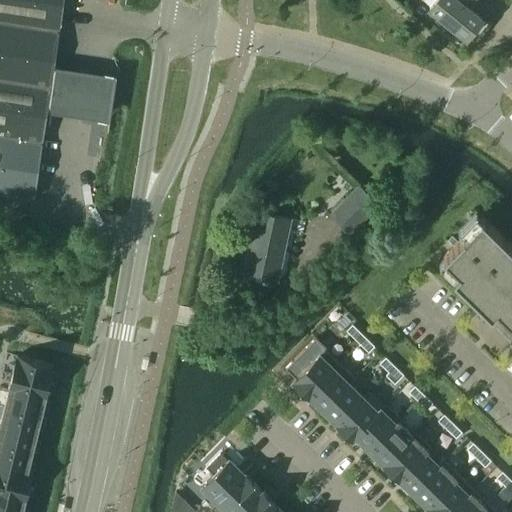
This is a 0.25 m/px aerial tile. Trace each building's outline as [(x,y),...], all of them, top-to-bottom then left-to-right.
[(0,0),(0,192),(33,198),(63,0),(0,0)] [(452,26),(449,29),(460,38),(463,34),(466,37),(481,18),(466,6),(470,0),(434,0),(429,7),(452,26)] [(117,72),(55,64),(48,113),(110,121),(117,72)] [(359,185),(330,213),(350,233),(379,205),(359,185)] [(243,274),(277,281),(291,218),(256,210),(243,274)] [(511,246),(481,216),(443,255),(444,257),(440,262),(453,275),(452,276),(490,314),(496,308),(511,323),(511,328),(508,332),(511,335),(511,246)] [(352,324),(345,330),(357,341),(363,335),(352,324)] [(374,345),(363,335),(357,341),(368,352),(374,345)] [(307,395),(338,362),(324,348),(292,380),(307,395)] [(12,373),(48,382),(53,364),(17,355),(12,373)] [(388,371),(394,365),(385,356),(379,363),(388,371)] [(322,409),(353,377),(338,362),(307,395),(322,409)] [(403,374),(394,365),(388,371),(385,374),(394,383),(403,374)] [(8,390),(44,399),(48,382),(12,373),(8,390)] [(336,424),(368,391),(363,396),(349,383),(355,378),(353,377),(322,409),(336,424)] [(414,385),(408,391),(417,400),(423,394),(414,385)] [(4,407),(40,416),(44,399),(8,390),(4,407)] [(351,438),(386,403),(385,402),(382,405),(368,391),(336,424),(351,438)] [(432,403),(423,394),(417,400),(426,409),(432,403)] [(368,449),(400,417),(386,403),(351,438),(352,439),(355,436),(368,449)] [(40,416),(4,407),(0,422),(0,424),(36,433),(40,416)] [(443,414),(437,420),(446,429),(452,422),(443,414)] [(383,464),(415,432),(400,417),(368,449),(383,464)] [(461,431),(452,422),(446,429),(455,437),(461,431)] [(36,433),(0,424),(0,442),(31,450),(36,433)] [(398,478),(429,446),(415,432),(383,464),(398,478)] [(0,460),(32,469),(32,468),(28,467),(31,450),(0,442),(0,460)] [(472,442),(466,448),(475,457),(481,451),(472,442)] [(413,493),(444,460),(443,459),(438,465),(425,452),(430,447),(429,446),(398,478),(413,493)] [(490,460),(481,451),(475,457),(484,466),(490,460)] [(211,508),(245,473),(228,457),(226,459),(219,452),(205,465),(213,472),(200,485),(216,500),(209,507),(211,508)] [(0,478),(28,486),(32,469),(0,460),(0,478)] [(427,507),(459,474),(444,460),(413,493),(427,507)] [(502,471),(496,477),(504,486),(511,480),(502,471)] [(237,511),(260,489),(245,473),(211,508),(214,511),(237,511)] [(432,511),(450,511),(473,489),(459,474),(427,507),(432,511)] [(0,497),(24,503),(28,486),(0,478),(0,497)] [(267,511),(276,504),(260,489),(237,511),(267,511)] [(478,511),(488,503),(473,489),(450,511),(478,511)] [(21,511),(24,503),(0,497),(0,511),(21,511)] [(497,511),(488,503),(478,511),(497,511)]
